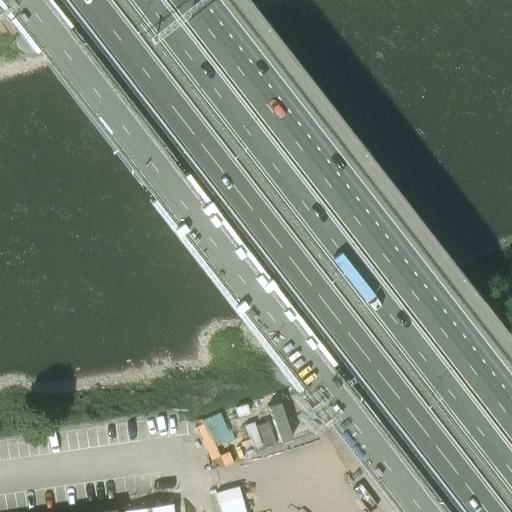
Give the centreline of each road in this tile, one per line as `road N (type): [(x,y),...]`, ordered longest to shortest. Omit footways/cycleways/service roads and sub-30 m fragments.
road 1 (motorway): [(21,0),(420,511)]
road 2 (motorway): [(86,0),(485,511)]
road 3 (motorway): [(511,445),(164,0)]
